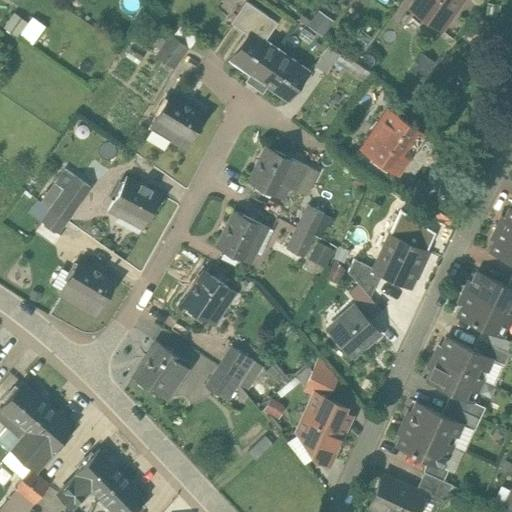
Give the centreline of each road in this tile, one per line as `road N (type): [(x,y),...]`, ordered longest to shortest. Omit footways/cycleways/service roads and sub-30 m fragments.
road 1 (residential): [(332,511),(464,229),(511,146)]
road 2 (residential): [(90,368),(164,256),(239,102)]
road 3 (residential): [(90,368),(220,511)]
